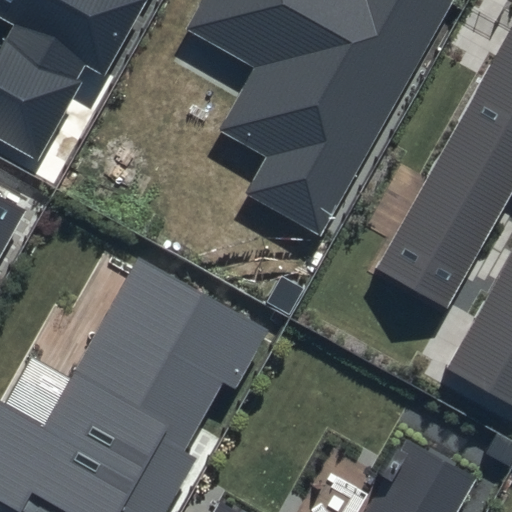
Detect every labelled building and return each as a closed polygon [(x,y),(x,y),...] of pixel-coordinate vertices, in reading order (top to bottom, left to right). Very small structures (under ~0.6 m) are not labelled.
[(0,0),(0,13),(18,24),(0,56),(0,135),(40,158),(83,80),(78,78),(86,66),(105,76),(147,0),(0,0)] [(202,0),(185,31),(253,69),(217,132),(264,158),(245,193),(322,236),(454,0),(202,0)] [(511,24),(376,268),(449,309),(511,196),(511,252),(448,367),(511,402),(511,24)] [(0,257),(28,207),(0,192),(0,257)] [(22,511),(138,511),(253,319),(132,249),(37,410),(0,388),(0,491),(26,506),(22,511)] [(278,511),(211,474),(189,511),(453,511),(481,464),(394,414),(337,511),(278,511)]
